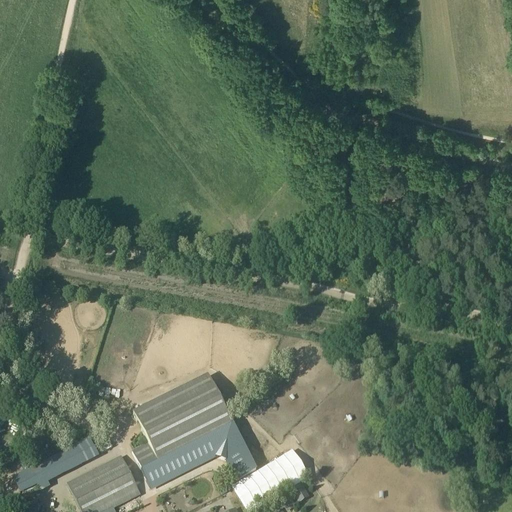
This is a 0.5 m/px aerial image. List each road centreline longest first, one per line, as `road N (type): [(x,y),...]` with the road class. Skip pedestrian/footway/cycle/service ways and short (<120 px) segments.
road 1 (unknown): [(511,339),(37,232),(80,0)]
road 2 (track): [(511,337),(29,242)]
road 3 (track): [(511,330),(31,235)]
road 4 (track): [(29,242),(80,0)]
road 5 (track): [(0,373),(123,451),(155,511)]
road 6 (track): [(202,0),(296,102),(342,118)]
road 7 (track): [(360,124),(430,152),(511,165)]
